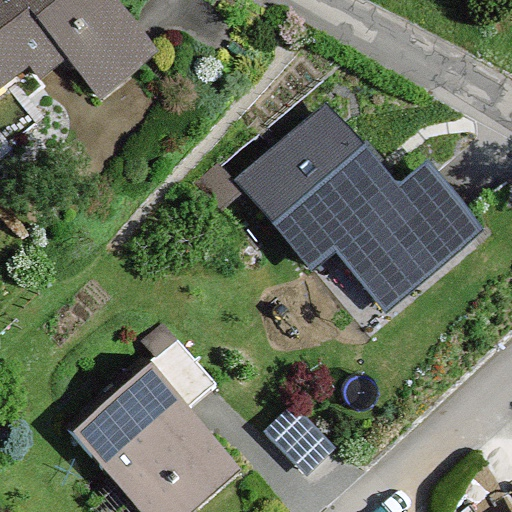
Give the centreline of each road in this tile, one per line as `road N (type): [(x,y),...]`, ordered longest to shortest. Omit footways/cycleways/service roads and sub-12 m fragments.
road 1 (residential): [(330,0),(511,97)]
road 2 (residential): [(511,408),(396,511)]
